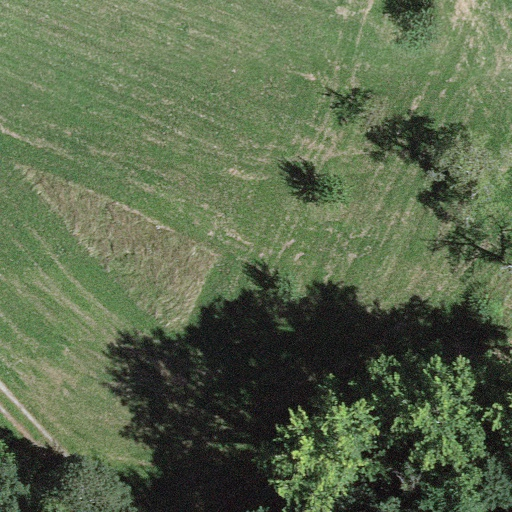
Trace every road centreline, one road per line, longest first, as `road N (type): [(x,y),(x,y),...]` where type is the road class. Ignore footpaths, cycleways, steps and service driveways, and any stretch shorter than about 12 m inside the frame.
road 1 (track): [(225,511),(328,448),(511,415)]
road 2 (track): [(0,403),(107,511)]
